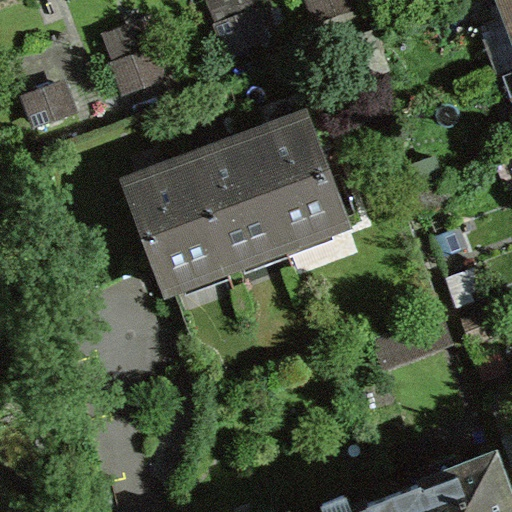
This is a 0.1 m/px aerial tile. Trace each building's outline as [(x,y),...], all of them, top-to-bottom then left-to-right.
[(511,0),(501,0),(511,28),(511,0)] [(379,48),(372,28),(344,37),(351,56),(379,48)] [(307,115),(126,183),(165,286),(244,256),(346,218),(307,115)] [(478,287),(471,268),(447,277),(457,304),(473,298),(470,290),(478,287)] [(464,318),(472,341),(497,331),(489,308),(464,318)] [(418,353),(453,340),(442,311),(406,324),(418,353)] [(510,370),(502,348),(477,358),(484,379),(510,370)] [(503,437),(511,433),(511,387),(494,394),(496,400),(490,402),(503,437)] [(511,511),(511,506),(493,453),(393,492),(401,511),(511,511)] [(401,511),(393,492),(339,511),(401,511)]
